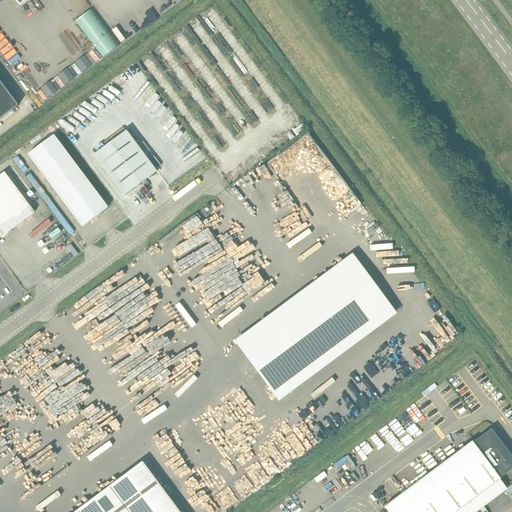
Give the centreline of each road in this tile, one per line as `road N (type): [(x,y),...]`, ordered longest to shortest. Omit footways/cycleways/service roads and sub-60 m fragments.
road 1 (unknown): [(210,358),(293,272),(357,245),(404,301),(401,321),(287,405),(266,404),(233,371)]
road 2 (unclassified): [(0,335),(215,174)]
road 3 (unknown): [(40,305),(147,427)]
road 4 (unknown): [(357,494),(489,408)]
road 5 (unknown): [(44,511),(147,427)]
